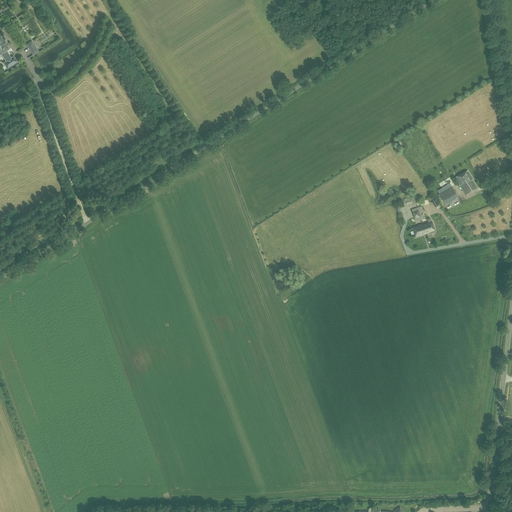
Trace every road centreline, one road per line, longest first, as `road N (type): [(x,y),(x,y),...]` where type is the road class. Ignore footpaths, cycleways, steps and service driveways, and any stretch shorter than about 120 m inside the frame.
road 1 (unclassified): [(0,279),(433,0)]
road 2 (unclassified): [(490,491),(511,292)]
road 3 (unclassified): [(511,123),(493,0)]
